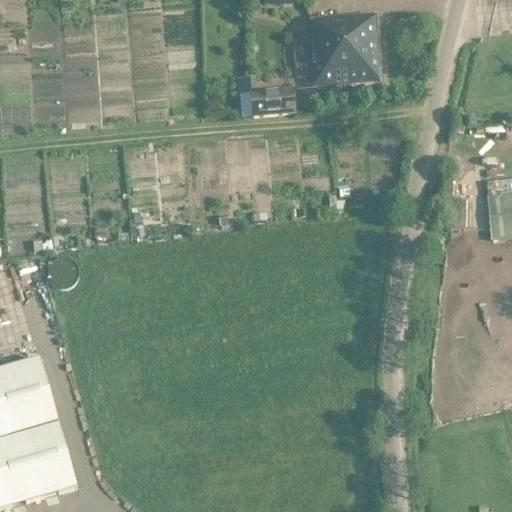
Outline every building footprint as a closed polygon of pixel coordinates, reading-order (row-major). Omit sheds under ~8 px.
[(308,40),(312,90),(379,85),(374,18),(310,22),(311,40),(308,40)] [(252,120),(293,116),(291,92),(250,96),(252,120)] [(490,242),(511,238),(511,197),(486,200),(490,242)] [(32,244),(33,253),(41,252),(40,243),(32,244)] [(0,511),(75,490),(38,362),(0,372),(0,511)]
